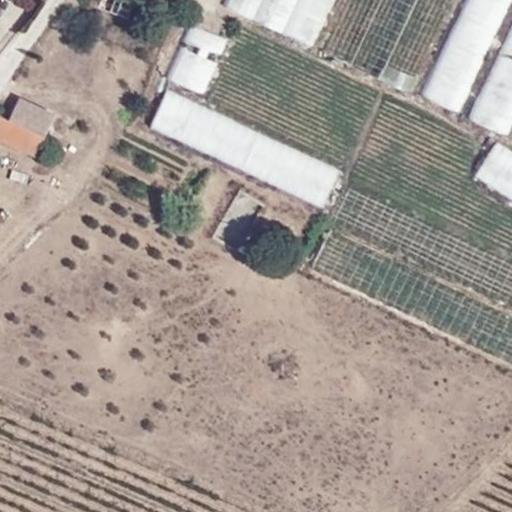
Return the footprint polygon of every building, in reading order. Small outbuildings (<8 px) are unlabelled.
[(123,0),(101,0),(99,5),(129,18),(134,4),(123,0)] [(226,0),(258,15),(264,0),(226,0)] [(287,30),(300,0),(264,0),(258,15),(287,30)] [(323,46),(343,0),(300,0),(287,30),(323,46)] [(353,60),(381,0),(343,0),(323,46),(353,60)] [(384,74),(418,0),(381,0),(353,60),(384,74)] [(421,92),(463,0),(418,0),(384,74),(421,92)] [(469,114),(511,21),(511,0),(463,0),(421,92),(469,114)] [(511,21),(469,114),(511,134),(511,21)] [(182,26),(171,76),(196,81),(198,68),(217,72),(224,34),(182,26)] [(344,168),(170,87),(153,124),(326,205),(344,168)] [(12,111),(0,105),(0,135),(35,151),(54,109),(19,94),(12,111)] [(511,150),(498,141),(477,173),(511,195),(511,150)] [(247,246),(261,199),(237,192),(223,239),(247,246)]
